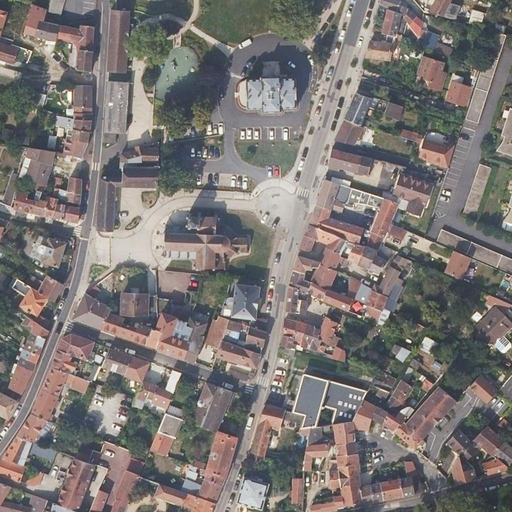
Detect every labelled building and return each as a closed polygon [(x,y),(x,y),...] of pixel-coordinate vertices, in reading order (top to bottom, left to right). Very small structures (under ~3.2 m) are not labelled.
[(50,0),(48,10),(61,14),(65,0),(50,0)] [(408,9),(399,5),(400,1),(396,0),(381,0),(379,8),(387,11),(402,15),(407,23),(410,25),(416,17),(408,9)] [(450,4),(452,0),(435,0),(432,8),(429,13),(445,17),(450,4)] [(456,20),(460,7),(450,4),(445,17),(456,20)] [(48,10),(32,5),(24,34),(38,37),(46,41),(57,42),(58,38),(61,26),(44,23),(48,10)] [(126,73),(130,11),(116,10),(111,10),(108,72),(126,73)] [(404,37),(407,23),(402,15),(387,11),(383,33),(387,34),(395,36),(396,34),(404,37)] [(481,26),(484,15),(473,12),(470,23),(481,26)] [(421,28),(422,23),(420,21),(416,17),(410,25),(418,37),(419,36),(421,28)] [(0,36),(7,39),(18,42),(19,39),(22,27),(11,24),(10,28),(0,25),(0,36)] [(92,51),(94,27),(82,26),(81,30),(61,26),(58,38),(73,41),(72,53),(70,53),(69,65),(77,69),(91,71),(94,51),(92,51)] [(506,36),(494,32),(466,119),(478,123),(506,36)] [(394,41),(395,36),(387,34),(386,42),(393,43),(394,41)] [(401,43),(404,37),(396,34),(395,36),(394,41),(401,43)] [(426,47),(428,39),(423,37),(419,36),(418,37),(417,43),(426,47)] [(389,60),(393,43),(386,42),(371,40),(366,58),(389,60)] [(456,52),(437,43),(434,50),(453,59),(456,52)] [(16,65),(20,51),(1,45),(0,44),(0,59),(8,62),(16,65)] [(423,57),(417,74),(425,77),(424,79),(430,81),(428,87),(441,92),(447,75),(441,73),(444,64),(423,57)] [(482,63),(468,57),(465,64),(479,71),(482,63)] [(125,82),(126,73),(108,72),(107,81),(125,82)] [(297,108),(295,78),(279,79),(278,78),(263,78),(263,80),(247,80),(248,109),(264,109),(264,111),(280,110),(280,108),(297,108)] [(126,134),(129,82),(125,82),(107,81),(104,132),(116,133),(126,134)] [(447,101),(467,108),(474,88),(453,81),(447,101)] [(92,86),(75,86),(74,105),(92,108),(92,86)] [(35,107),(39,93),(27,90),(24,104),(26,104),(35,107)] [(42,109),(46,95),(39,93),(35,107),(42,109)] [(361,126),(367,110),(369,108),(401,117),(404,108),(372,98),(372,99),(356,93),(345,119),(361,126)] [(92,121),(92,108),(74,105),(75,119),(92,121)] [(366,128),(373,112),(367,110),(361,126),(366,128)] [(511,112),(509,112),(502,135),(505,136),(503,142),(501,152),(511,155),(511,112)] [(90,132),(92,121),(75,119),(73,129),(90,132)] [(345,119),(339,134),(336,141),(355,146),(357,138),(363,140),(366,128),(361,126),(345,119)] [(417,141),(420,134),(420,132),(401,126),(400,129),(398,136),(417,141)] [(73,129),(72,139),(88,142),(90,132),(73,129)] [(116,143),(116,133),(104,132),(104,142),(116,143)] [(49,135),(47,143),(56,144),(58,136),(49,135)] [(31,138),(19,136),(19,143),(30,145),(31,138)] [(56,144),(56,145),(62,146),(64,137),(58,136),(56,144)] [(67,138),(64,154),(65,155),(83,158),(88,142),(72,139),(67,138)] [(442,166),(448,145),(426,138),(420,156),(428,158),(434,160),(433,163),(442,166)] [(158,166),(159,141),(135,147),(135,150),(121,154),(120,161),(120,167),(121,167),(158,166)] [(55,155),(56,152),(54,152),(46,150),(32,148),(28,148),(26,157),(32,159),(39,161),(52,165),(55,155)] [(367,175),(372,160),(334,150),(328,169),(335,171),(336,168),(367,175)] [(26,178),(32,159),(26,157),(21,175),(21,176),(26,178)] [(32,180),(39,161),(32,159),(26,178),(32,180)] [(46,185),(52,165),(39,161),(32,180),(39,183),(46,185)] [(492,169),(481,165),(464,213),(477,217),(492,169)] [(100,177),(97,229),(113,230),(116,186),(158,188),(158,166),(121,167),(120,177),(101,177),(100,177)] [(21,176),(21,175),(14,173),(3,204),(12,207),(21,176)] [(401,197),(405,176),(402,175),(395,196),(401,197)] [(425,206),(432,185),(405,176),(401,197),(410,200),(407,211),(420,215),(423,205),(425,206)] [(56,177),(53,187),(56,188),(60,189),(63,179),(56,177)] [(81,195),(82,179),(72,177),(71,177),(69,192),(81,195)] [(380,198),(349,188),(339,184),(331,182),(325,180),(320,193),(316,207),(331,209),(331,208),(341,210),(342,207),(354,208),(355,203),(377,206),(380,198)] [(31,212),(34,200),(27,198),(28,193),(19,191),(15,208),(31,212)] [(80,204),(81,195),(69,192),(68,202),(80,204)] [(48,204),(45,202),(47,197),(41,196),(40,201),(34,200),(31,212),(46,215),(48,204)] [(58,199),(47,197),(45,202),(48,204),(46,215),(54,217),(57,204),(58,199)] [(396,213),(399,204),(385,199),(381,208),(396,213)] [(63,219),(66,206),(57,204),(54,217),(63,219)] [(77,222),(79,208),(66,206),(63,219),(77,222)] [(364,229),(328,218),(331,209),(316,207),(310,224),(342,235),(347,238),(355,242),(366,246),(378,251),(385,238),(391,225),(396,213),(381,208),(368,240),(365,238),(365,234),(363,234),(364,229)] [(199,272),(199,270),(213,270),(213,272),(216,272),(216,270),(221,270),(223,270),(224,270),(224,272),(226,272),(227,261),(230,259),(232,261),(234,259),(233,258),(237,254),(238,255),(239,255),(239,253),(248,253),(248,239),(240,239),(241,238),(238,235),(237,236),(232,231),(233,229),(231,228),(229,230),(227,229),(220,228),(220,225),(217,225),(217,217),(216,217),(216,215),(213,215),(213,217),(202,217),(202,215),(199,215),(199,217),(193,217),(193,215),(190,214),(190,219),(188,219),(188,221),(183,221),(183,219),(181,219),(180,221),(176,221),(176,219),(174,219),(174,221),(170,221),(170,219),(167,219),(167,220),(166,220),(165,254),(169,254),(169,251),(179,251),(179,255),(182,255),(182,252),(189,252),(189,255),(192,255),(192,253),(197,253),(197,272),(199,272)] [(342,253),(347,238),(342,235),(310,224),(306,236),(316,240),(328,245),(327,247),(342,253)] [(392,225),(387,235),(401,241),(406,231),(392,225)] [(511,259),(442,230),(437,242),(511,273),(511,259)] [(66,243),(36,235),(31,255),(42,262),(59,267),(66,243)] [(311,252),(316,240),(306,236),(301,249),(311,252)] [(358,264),(366,246),(355,242),(347,259),(351,261),(358,264)] [(368,268),(375,256),(378,251),(366,246),(358,264),(368,268)] [(342,265),(345,258),(341,256),(342,253),(327,247),(322,262),(336,270),(338,263),(342,265)] [(443,276),(461,281),(468,257),(450,252),(443,276)] [(379,275),(388,260),(379,255),(377,257),(375,256),(368,268),(368,269),(379,275)] [(318,272),(322,262),(299,256),(294,270),(305,274),(307,270),(318,272)] [(404,285),(402,284),(403,280),(398,276),(407,260),(398,256),(394,259),(377,287),(374,286),(372,289),(389,297),(396,300),(404,285)] [(348,267),(351,261),(347,259),(345,258),(342,265),(348,267)] [(331,289),(339,271),(336,270),(322,262),(318,272),(314,282),(325,287),(331,289)] [(302,283),(304,276),(293,272),(289,288),(299,291),(297,302),(305,304),(306,296),(307,294),(312,286),(302,283)] [(55,302),(64,285),(47,275),(38,291),(49,298),(55,302)] [(355,300),(363,284),(352,278),(344,295),(355,300)] [(51,320),(39,315),(49,298),(38,291),(19,279),(14,288),(27,296),(21,306),(34,314),(32,320),(47,330),(51,320)] [(320,301),(325,287),(314,282),(312,286),(307,294),(306,296),(320,301)] [(462,302),(469,287),(461,283),(455,299),(462,302)] [(237,285),(233,318),(257,321),(261,288),(237,285)] [(365,304),(355,300),(344,295),(331,289),(325,287),(320,301),(319,302),(363,318),(369,305),(365,304)] [(303,317),(305,304),(297,302),(299,291),(289,288),(288,293),(286,311),(286,312),(303,317)] [(383,311),(389,297),(372,289),(365,304),(369,305),(383,311)] [(112,309),(86,294),(73,320),(102,330),(104,326),(112,309)] [(155,329),(156,297),(123,295),(123,315),(147,315),(147,328),(155,331),(155,329)] [(511,305),(490,296),(487,304),(492,306),(496,303),(505,312),(511,305)] [(456,317),(462,302),(455,299),(449,314),(456,317)] [(223,341),(231,320),(221,317),(226,304),(217,300),(209,320),(217,323),(209,346),(220,350),(223,341)] [(196,364),(206,337),(203,336),(206,328),(201,327),(208,308),(196,304),(189,323),(189,324),(197,327),(191,342),(185,360),(196,364)] [(377,324),(383,311),(369,305),(363,318),(363,319),(377,324)] [(494,345),(511,327),(511,323),(496,307),(476,326),(478,329),(494,345)] [(116,332),(120,321),(118,318),(116,311),(112,309),(104,326),(116,332)] [(339,314),(340,313),(332,310),(329,316),(338,319),(339,314)] [(384,327),(392,312),(383,311),(377,324),(384,327)] [(179,319),(179,318),(163,312),(155,329),(155,331),(163,334),(157,350),(185,360),(191,342),(197,327),(189,324),(189,323),(179,319)] [(337,326),(340,319),(338,319),(329,316),(326,315),(321,330),(318,341),(325,344),(332,331),(336,332),(339,327),(337,326)] [(293,338),(298,322),(285,318),(283,334),(293,338)] [(49,332),(47,330),(32,320),(29,325),(33,328),(31,332),(46,339),(49,332)] [(238,338),(242,328),(240,327),(241,324),(231,320),(223,341),(236,345),(238,338)] [(311,337),(314,328),(298,322),(293,338),(302,340),(300,346),(309,349),(313,338),(311,337)] [(148,347),(155,331),(147,328),(143,326),(137,343),(148,347)] [(267,336),(268,332),(252,327),(248,341),(248,342),(246,349),(263,355),(266,344),(267,336)] [(473,337),(478,329),(475,327),(470,335),(473,337)] [(318,341),(321,330),(314,328),(311,337),(313,338),(309,349),(319,352),(321,345),(316,344),(318,341)] [(157,350),(163,334),(155,331),(148,347),(157,350)] [(43,346),(46,339),(31,332),(28,340),(43,346)] [(91,352),(95,343),(73,334),(63,339),(59,350),(73,356),(87,361),(91,352)] [(292,343),(293,338),(283,334),(281,346),(287,347),(294,349),(296,344),(292,343)] [(246,349),(248,342),(248,341),(238,338),(236,345),(246,349)] [(425,338),(420,346),(430,352),(435,343),(425,338)] [(40,355),(43,346),(28,340),(25,348),(40,355)] [(263,355),(246,349),(236,345),(223,341),(220,350),(217,357),(258,370),(263,355)] [(389,355),(404,362),(409,351),(394,344),(389,355)] [(456,354),(460,347),(455,344),(450,351),(456,354)] [(479,354),(465,346),(461,352),(474,360),(479,354)] [(294,356),(296,350),(294,349),(287,347),(285,353),(294,356)] [(37,363),(40,355),(25,348),(21,356),(37,363)] [(126,376),(133,357),(111,348),(103,367),(126,376)] [(343,361),(344,354),(343,351),(336,348),(333,358),(343,361)] [(76,371),(78,365),(72,362),(73,356),(59,350),(52,366),(68,373),(70,369),(76,371)] [(92,363),(96,354),(91,352),(87,361),(92,363)] [(480,364),(485,358),(479,354),(474,360),(480,364)] [(34,371),(37,363),(21,356),(18,364),(34,371)] [(137,399),(144,382),(150,366),(151,363),(133,357),(126,376),(119,393),(137,399)] [(482,372),(491,361),(485,358),(480,364),(477,367),(482,372)] [(30,379),(34,371),(18,364),(15,372),(30,379)] [(93,383),(100,366),(94,364),(88,381),(90,382),(93,383)] [(49,421),(66,379),(75,383),(74,387),(86,392),(90,382),(88,381),(68,373),(52,366),(32,414),(48,421),(49,421)] [(255,380),(256,375),(251,373),(250,376),(229,369),(227,375),(244,381),(255,380)] [(169,407),(182,374),(174,371),(166,391),(158,388),(154,400),(153,403),(168,409),(169,407)] [(22,394),(30,379),(15,372),(9,387),(22,394)] [(363,399),(367,393),(304,375),(294,412),(305,415),(301,429),(310,427),(316,426),(322,406),(336,410),(333,424),(351,421),(357,410),(363,399)] [(511,375),(499,391),(511,402),(511,375)] [(487,404),(497,390),(476,376),(466,390),(487,404)] [(402,401),(411,386),(401,379),(399,382),(397,386),(395,390),(393,393),(390,397),(388,401),(386,406),(393,410),(395,407),(402,401)] [(9,419),(18,401),(0,391),(0,381),(0,413),(8,418),(9,419)] [(154,400),(158,388),(144,382),(137,399),(134,406),(138,407),(144,409),(149,398),(154,400)] [(210,408),(219,387),(207,383),(196,412),(197,413),(193,424),(202,427),(210,408)] [(393,393),(382,386),(379,391),(390,397),(393,393)] [(226,414),(234,393),(219,387),(210,408),(226,414)] [(430,432),(447,413),(457,401),(453,398),(448,394),(438,387),(406,424),(423,440),(427,435),(430,432)] [(378,407),(363,399),(357,410),(372,419),(378,407)] [(279,431),(286,410),(265,404),(252,453),(265,457),(273,429),(279,431)] [(187,413),(169,407),(168,409),(166,414),(184,421),(187,413)] [(382,425),(389,414),(383,410),(378,407),(372,419),(382,425)] [(218,432),(226,414),(210,408),(202,427),(218,432)] [(366,430),(372,419),(357,410),(351,421),(353,430),(366,430)] [(396,432),(404,422),(407,418),(399,412),(395,417),(389,414),(382,425),(396,432)] [(460,455),(479,436),(466,425),(467,423),(460,417),(456,421),(447,413),(430,432),(433,434),(446,445),(447,444),(460,455)] [(34,442),(39,434),(48,421),(32,414),(18,436),(34,442)] [(176,439),(184,421),(166,414),(165,417),(152,447),(151,451),(168,457),(175,438),(176,439)] [(499,436),(510,424),(504,419),(493,431),(499,436)] [(47,437),(56,424),(49,421),(48,421),(39,434),(47,437)] [(354,439),(353,430),(351,421),(333,424),(332,424),(333,436),(334,442),(354,439)] [(423,440),(406,424),(404,422),(396,432),(415,449),(420,443),(423,446),(424,446),(426,443),(423,440)] [(505,441),(499,436),(493,431),(488,426),(479,436),(460,455),(452,469),(457,484),(476,479),(472,466),(467,461),(481,446),(493,455),(505,441)] [(226,478),(238,439),(219,433),(208,472),(226,478)] [(24,466),(31,446),(42,450),(41,452),(56,457),(58,451),(34,442),(18,436),(4,458),(24,466)] [(356,452),(354,439),(334,442),(336,455),(356,452)] [(151,451),(152,447),(145,445),(146,444),(141,442),(140,445),(143,446),(140,455),(148,458),(151,451)] [(326,457),(328,443),(308,445),(306,460),(306,461),(304,472),(310,473),(312,461),(313,461),(313,458),(326,457)] [(88,462),(93,452),(93,451),(82,446),(77,458),(78,459),(88,462)] [(109,470),(113,459),(93,452),(88,462),(96,465),(101,467),(109,470)] [(357,463),(356,452),(336,455),(336,457),(332,457),(332,459),(337,458),(337,465),(338,466),(357,463)] [(125,511),(129,506),(140,477),(148,458),(140,455),(134,453),(116,498),(118,499),(112,511),(102,511),(109,495),(100,492),(99,493),(91,511),(125,511)] [(0,474),(21,481),(26,466),(24,466),(4,458),(0,469),(0,474)] [(64,507),(77,511),(78,511),(87,489),(96,465),(88,462),(78,459),(77,458),(75,458),(67,481),(58,505),(64,507)] [(511,469),(497,459),(483,464),(488,475),(511,469)] [(360,473),(359,464),(357,463),(338,466),(338,468),(339,476),(359,473),(360,473)] [(425,492),(413,463),(406,463),(408,478),(400,480),(403,496),(425,492)] [(360,482),(359,473),(339,476),(338,468),(329,469),(331,488),(332,488),(341,487),(340,485),(360,482)] [(224,486),(226,478),(208,472),(203,470),(201,474),(207,477),(206,480),(224,486)] [(261,508),(268,483),(261,481),(262,478),(257,477),(256,480),(246,477),(239,502),(244,503),(247,504),(247,505),(252,507),(253,505),(261,508)] [(303,479),(290,479),(290,504),(302,504),(303,479)] [(216,504),(224,486),(206,480),(206,481),(199,498),(216,504)] [(403,496),(400,480),(381,484),(384,499),(403,496)] [(363,503),(361,488),(360,482),(340,485),(341,487),(332,488),(333,496),(342,495),(343,506),(363,503)] [(4,501),(13,488),(0,483),(0,511),(3,511),(6,511),(12,503),(4,501)] [(185,507),(190,494),(184,492),(160,484),(156,497),(167,500),(175,503),(185,507)] [(384,499),(381,484),(371,486),(373,501),(384,499)] [(373,501),(371,486),(361,488),(363,503),(373,501)] [(212,511),(216,504),(199,498),(190,494),(185,507),(187,508),(194,510),(193,511),(212,511)] [(343,506),(342,495),(333,496),(333,501),(309,505),(308,511),(319,511),(333,510),(334,508),(343,506)] [(44,511),(45,511),(48,501),(34,496),(32,500),(36,502),(33,511),(44,511)] [(30,511),(32,508),(14,504),(12,503),(6,511),(30,511)]
